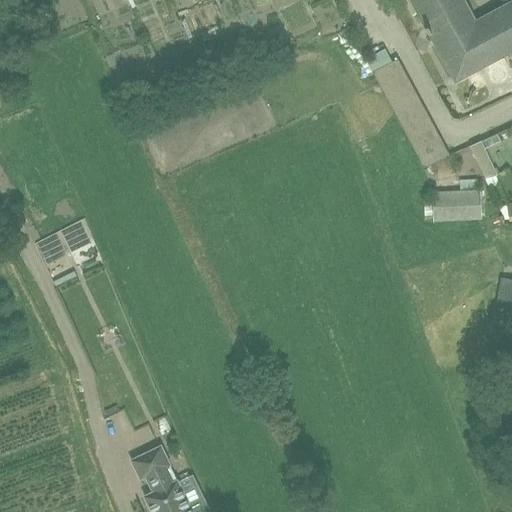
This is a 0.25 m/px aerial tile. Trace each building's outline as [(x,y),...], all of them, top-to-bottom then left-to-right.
[(159,11),(154,0),(140,0),(146,16),(159,11)] [(428,36),(430,34),(455,81),(511,50),(511,3),(475,24),(462,0),(411,0),(426,28),(424,29),(428,36)] [(365,60),(372,73),(424,169),(450,157),(397,59),(390,63),(383,51),(365,60)] [(497,175),(480,141),(469,146),(490,188),(498,184),(494,176),(497,175)] [(433,222),(481,220),(480,190),(432,193),(433,222)] [(511,280),(501,279),(495,308),(493,319),(511,322),(511,280)] [(143,499),(148,511),(189,511),(175,483),(172,485),(164,469),(167,467),(159,449),(130,464),(139,481),(144,479),(152,495),(143,499)]
